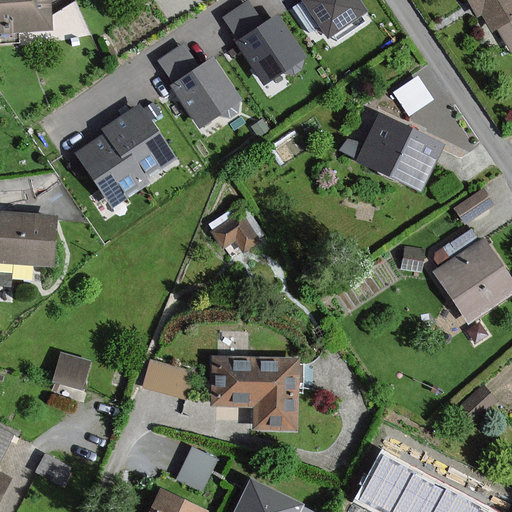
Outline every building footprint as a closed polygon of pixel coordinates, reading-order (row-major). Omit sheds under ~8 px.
[(50,0),(0,0),(0,34),(26,32),(43,31),(85,29),(70,0),(67,0),(51,15),(50,0)] [(362,12),(353,0),(305,0),(295,7),(310,30),(321,23),(328,34),(362,12)] [(511,0),(467,0),(477,14),(483,13),(494,30),(498,27),(511,49),(511,0)] [(303,57),(276,17),(263,26),(248,3),(226,18),(241,40),(236,44),(263,84),(303,57)] [(238,101),(211,61),(199,69),(184,47),(162,62),(177,84),(172,88),(199,127),(238,101)] [(124,116),(105,129),(108,133),(141,180),(173,158),(138,107),(131,113),(127,108),(122,112),(124,116)] [(443,145),(379,114),(357,159),(421,190),(443,145)] [(144,185),(141,180),(108,133),(77,154),(113,207),(144,185)] [(492,204),(484,190),(457,208),(466,221),(492,204)] [(260,245),(237,211),(207,232),(220,250),(232,242),(243,257),(260,245)] [(53,219),(0,215),(0,265),(50,269),(53,219)] [(472,231),(434,255),(442,267),(436,271),(469,321),(511,292),(511,283),(483,240),(479,242),(472,231)] [(87,361),(59,352),(53,372),(82,380),(87,361)] [(299,359),(213,357),(212,404),(254,405),(254,427),(297,428),(299,359)] [(189,369),(148,358),(141,382),(182,393),(189,369)] [(496,400),(483,386),(458,409),(470,423),(496,400)] [(0,432),(0,497),(9,481),(0,476),(0,450),(7,437),(0,432)] [(175,475),(202,487),(216,454),(190,442),(175,475)] [(399,465),(382,456),(359,499),(383,511),(487,511),(464,499),(428,480),(399,465)] [(234,511),(308,511),(300,508),(301,506),(250,481),(234,511)] [(195,511),(159,495),(151,511),(195,511)]
